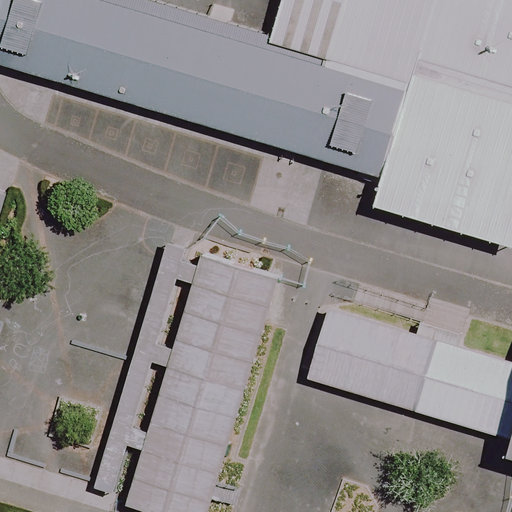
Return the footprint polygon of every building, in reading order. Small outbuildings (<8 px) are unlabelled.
[(407,93),(102,0),(2,0),(0,9),(0,79),(376,194),(407,93)] [(511,0),(316,0),(304,40),(438,81),(511,103),(511,0)] [(511,248),(511,103),(438,81),(399,214),(511,248)] [(0,284),(26,200),(0,192),(0,284)] [(240,511),(310,286),(185,249),(104,511),(240,511)] [(320,385),(511,443),(511,352),(346,302),(320,385)]
